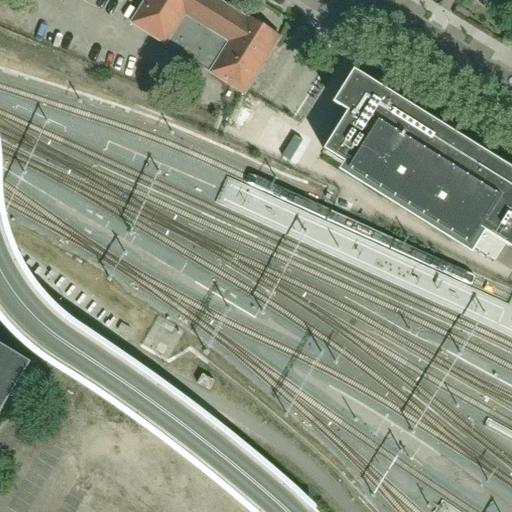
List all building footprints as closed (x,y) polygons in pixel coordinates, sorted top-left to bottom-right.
[(280,38),(258,25),(245,16),(245,17),(242,22),(207,0),(146,0),(131,25),(165,46),(166,45),(211,73),(210,73),(244,95),(280,38)] [(483,253),(489,257),(491,258),(492,257),(500,243),(511,250),(511,169),(354,71),(333,104),(347,112),(323,151),(468,242),(467,243),(474,248),(480,251),(483,253)] [(243,107),(232,128),(240,132),(251,112),(243,107)] [(0,419),(8,406),(17,391),(32,368),(17,359),(0,348),(0,419)] [(209,390),(214,382),(202,375),(197,383),(209,390)]
